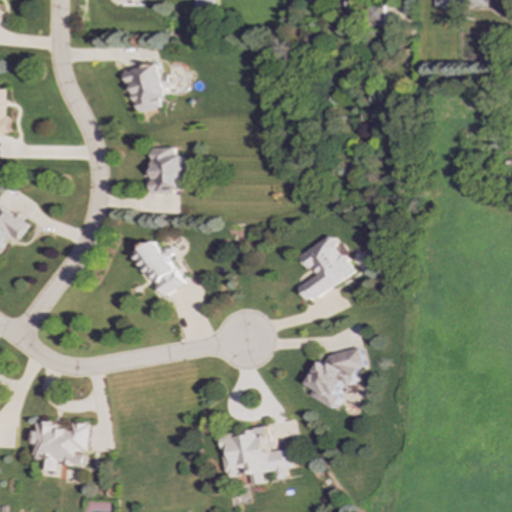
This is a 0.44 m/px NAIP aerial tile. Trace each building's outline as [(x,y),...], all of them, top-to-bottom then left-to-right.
[(438,0),(438,8),(491,7),(490,0),(438,0)] [(141,113),(163,107),(161,99),(168,97),(161,63),(126,71),(130,87),(135,86),(141,113)] [(0,135),(9,135),(9,89),(0,89),(0,135)] [(186,155),(177,156),(177,147),(154,148),(155,193),(187,192),(186,155)] [(0,253),(11,235),(20,240),(30,222),(0,204),(0,253)] [(358,272),(334,236),(304,255),(319,277),(302,287),(312,302),(358,272)] [(167,297),(187,283),(158,241),(138,254),(167,297)] [(334,355),(330,362),(322,363),(311,384),(319,388),(314,397),(337,409),(344,397),(343,392),(347,384),(354,387),(359,378),(358,375),(361,369),(369,368),(365,348),(334,355)] [(92,424),(74,423),(74,427),(37,424),(34,457),(45,458),(43,476),(64,478),(65,465),(86,467),(86,453),(90,453),(92,424)] [(223,435),(230,479),(244,477),(243,476),(253,474),(255,485),(268,483),(266,473),(279,471),(280,480),(290,478),(289,469),(299,467),(296,448),(273,452),(269,426),(251,429),(252,435),(237,437),(236,433),(223,435)]
